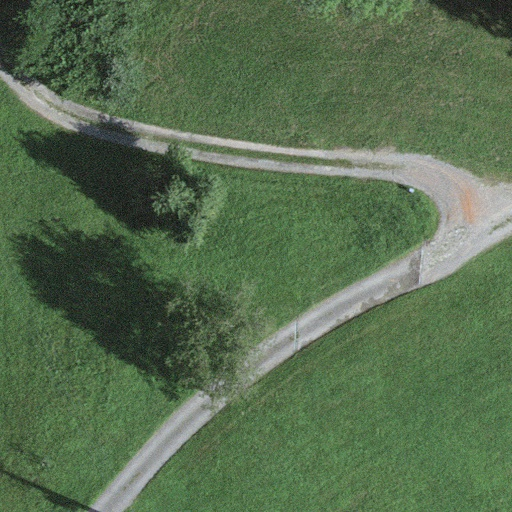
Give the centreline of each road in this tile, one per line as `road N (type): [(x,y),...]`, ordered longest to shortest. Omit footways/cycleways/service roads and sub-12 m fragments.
road 1 (track): [(0,59),(76,119),(134,136),(449,182),(511,217)]
road 2 (track): [(105,511),(214,396),(333,312),(511,226)]
